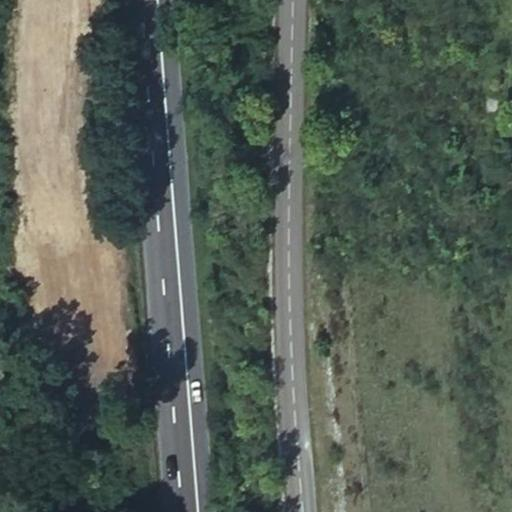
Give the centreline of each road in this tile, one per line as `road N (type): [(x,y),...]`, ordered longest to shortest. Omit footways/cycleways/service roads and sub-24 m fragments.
road 1 (primary): [(174,511),(150,0)]
road 2 (secondary): [(288,0),(293,375),(305,511)]
